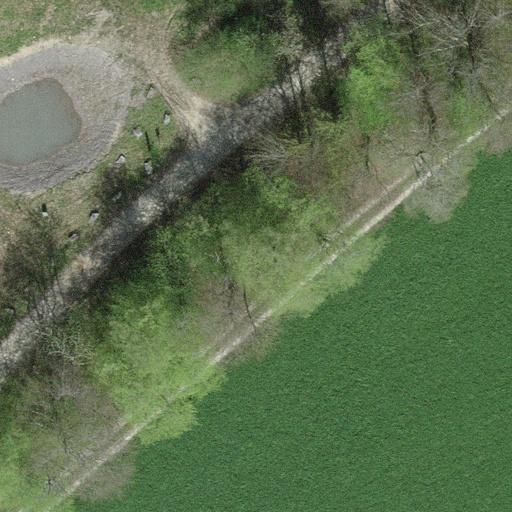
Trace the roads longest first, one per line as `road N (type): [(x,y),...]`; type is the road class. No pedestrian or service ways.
road 1 (track): [(511,97),(36,511)]
road 2 (track): [(0,389),(394,0)]
